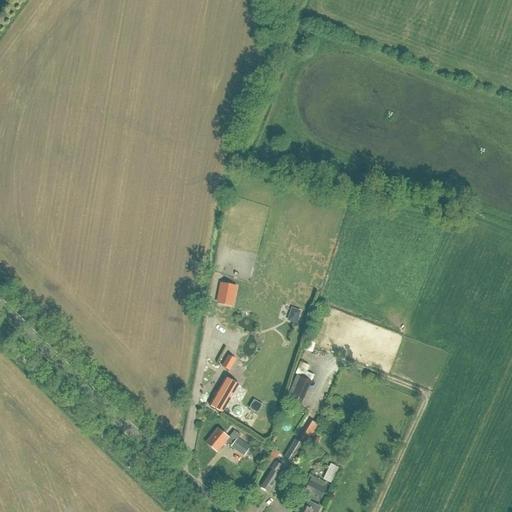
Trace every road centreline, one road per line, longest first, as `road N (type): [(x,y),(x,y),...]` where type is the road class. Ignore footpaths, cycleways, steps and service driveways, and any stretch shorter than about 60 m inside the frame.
road 1 (secondary): [(227,511),(0,303)]
road 2 (track): [(375,511),(425,402),(423,394),(350,365)]
